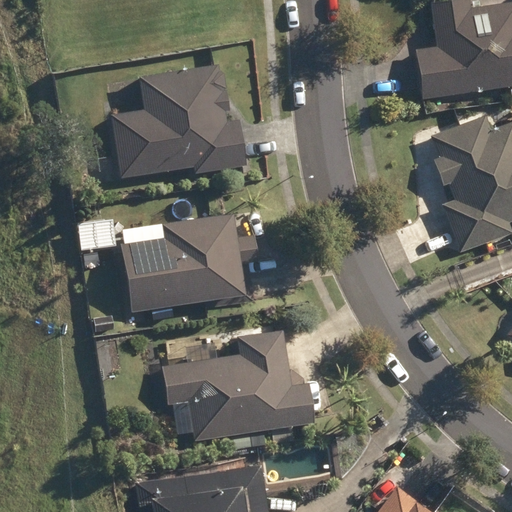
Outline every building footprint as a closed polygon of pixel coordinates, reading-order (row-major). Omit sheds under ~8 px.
[(413,51),(419,98),(511,86),(511,2),(467,8),(466,0),(428,5),(433,48),(413,51)] [(107,115),(116,178),(190,167),(191,174),(243,167),(236,121),(225,122),(223,111),(227,112),(220,71),(216,72),(215,65),(137,77),(141,111),(107,115)] [(441,207),(458,255),(511,235),(508,225),(511,223),(511,123),(488,132),(483,119),(429,139),(437,161),(433,162),(441,187),(447,186),(452,203),(441,207)] [(161,239),(119,246),(129,313),(207,301),(208,309),(250,303),(252,302),(246,265),(255,264),(251,237),(234,240),(231,215),(159,226),(161,239)] [(191,442),(230,436),(233,449),(261,445),(260,432),(312,424),(306,384),(303,385),(302,381),(288,371),(285,371),(280,332),(236,338),(234,339),(235,342),(237,357),(160,367),(166,405),(185,402),(191,442)] [(265,511),(257,461),(133,481),(138,511),(265,511)] [(420,511),(396,493),(381,511),(420,511)]
